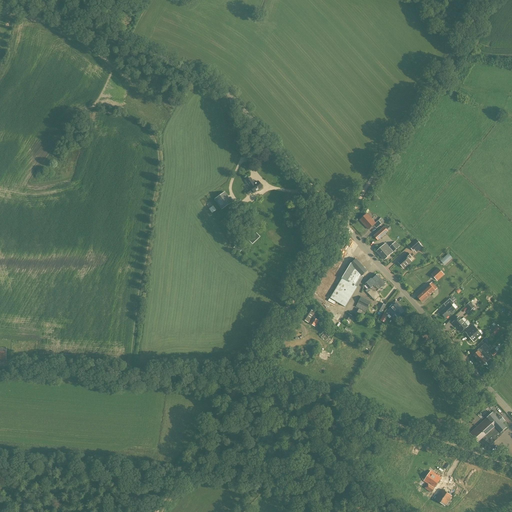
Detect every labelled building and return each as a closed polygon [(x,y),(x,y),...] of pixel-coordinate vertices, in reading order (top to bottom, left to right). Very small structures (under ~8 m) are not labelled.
[(250,187),(249,188),(250,189),(246,192),(248,195),(252,192),(253,193),(262,187),(258,181),(254,184),(250,178),(245,182),(250,187)] [(214,200),(221,210),(232,203),(224,192),(214,200)] [(378,221),(375,224),(367,214),(360,221),(366,227),(369,230),(372,227),(373,226),(374,226),(376,229),(382,224),(378,221)] [(374,236),(378,241),(388,232),(384,227),(374,236)] [(256,233),(248,240),(252,244),(260,237),(256,233)] [(415,251),(421,245),(417,240),(409,246),(414,252),(415,251)] [(377,252),(384,260),(393,252),(400,247),(395,242),(389,247),(386,244),(377,252)] [(402,260),(398,263),(404,268),(411,262),(409,259),(411,257),(410,255),(408,253),(401,259),(402,260)] [(441,260),(444,265),(452,258),(448,254),(441,260)] [(356,259),(352,263),(331,299),(345,307),(362,279),(361,278),(362,276),(368,272),(356,259)] [(431,274),(437,281),(444,275),(438,268),(431,274)] [(365,284),(371,290),(368,293),(375,301),(380,296),(377,292),(385,284),(377,275),(372,280),(371,279),(365,284)] [(429,285),(417,296),(422,302),(435,291),(429,285)] [(361,296),(356,307),(365,312),(371,302),(361,296)] [(440,312),(446,319),(455,310),(451,305),(457,300),(453,296),(450,299),(444,304),(446,307),(440,312)] [(377,307),(378,307),(377,310),(382,313),(386,305),(381,302),(379,305),(377,307)] [(466,306),(471,311),(475,307),(470,302),(466,306)] [(392,316),(396,314),(398,317),(404,312),(397,304),(391,309),(388,311),(392,316)] [(358,308),(354,314),(359,317),(363,311),(358,308)] [(308,309),(302,319),(309,323),(309,322),(311,323),(310,324),(315,327),(319,321),(314,318),(313,318),(312,318),(315,313),(308,309)] [(453,323),(455,326),(456,326),(461,332),(467,326),(470,325),(470,323),(468,321),(466,321),(464,323),(459,317),(453,323)] [(467,331),(469,334),(468,335),(474,342),(482,335),(473,325),(467,331)] [(325,330),(321,335),(326,340),(331,336),(325,330)] [(474,356),(478,361),(483,356),(480,354),(483,352),(481,349),(474,356)] [(323,351),(321,357),(327,360),(329,354),(323,351)] [(483,356),(478,361),(482,365),(487,361),(489,359),(487,356),(484,358),(483,356)] [(470,433),(478,442),(482,446),(489,439),(493,443),(502,435),(501,433),(506,428),(502,423),(505,421),(499,415),(497,418),(493,413),(470,433)] [(428,484),(425,488),(431,493),(441,478),(431,471),(424,481),(428,484)] [(435,499),(445,506),(452,496),(442,489),(435,499)]
